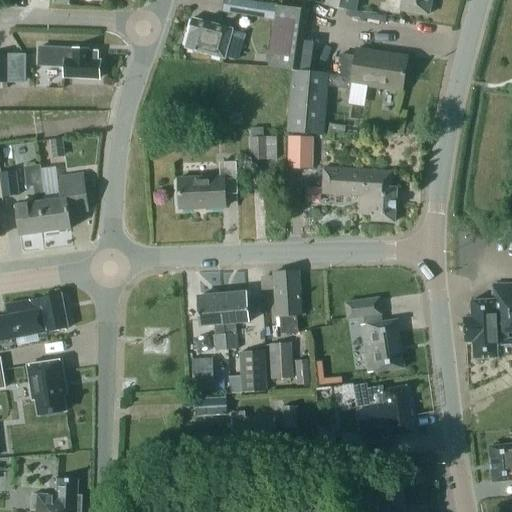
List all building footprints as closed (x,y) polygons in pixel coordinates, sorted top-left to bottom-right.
[(223,0),(221,12),(243,15),(245,2),(235,0),(223,0)] [(324,0),(323,5),(355,12),(357,0),(324,0)] [(401,0),(400,10),(428,15),(430,0),(401,0)] [(268,67),(302,72),(311,11),(277,6),(268,67)] [(237,59),(243,37),(231,34),(232,30),(193,20),(185,48),(224,59),(225,56),(237,59)] [(38,65),(64,67),(64,77),(99,79),(100,53),(87,52),(88,50),(73,49),(73,51),(66,51),(66,49),(39,48),(38,65)] [(321,135),(323,135),(327,86),(350,90),(351,83),(401,91),(407,58),(356,50),(355,57),(340,55),(337,77),(328,75),(292,72),(287,132),(321,135)] [(0,82),(10,83),(10,54),(0,53),(0,82)] [(242,125),(243,113),(230,113),(229,125),(242,125)] [(328,134),(344,134),(345,125),(329,122),(328,134)] [(250,129),(251,138),(251,161),(265,160),(276,160),(275,138),(263,138),(262,129),(250,129)] [(49,140),(51,159),(64,158),(62,138),(49,140)] [(313,138),(289,138),(288,162),(312,163),(313,138)] [(225,194),(237,194),(235,163),(220,164),(220,177),(178,179),(179,210),(225,207),(225,194)] [(41,202),(45,202),(40,165),(24,167),(26,188),(33,187),(36,203),(15,206),(19,236),(45,233),(41,202)] [(371,221),(394,223),(395,188),(391,188),(391,171),(323,167),(321,194),(362,196),(361,215),(371,216),(371,221)] [(0,173),(0,177),(3,197),(19,195),(15,171),(0,173)] [(57,178),(58,183),(60,200),(45,202),(41,202),(45,233),(71,229),(68,214),(88,211),(83,175),(57,178)] [(321,187),(306,186),(305,201),(315,202),(321,197),(321,187)] [(301,316),(298,272),(273,273),(276,318),(279,318),(281,334),(297,333),(296,316),(301,316)] [(464,318),(466,342),(472,342),(473,359),(497,358),(497,354),(508,354),(508,348),(511,347),(511,284),(493,285),(493,292),(494,300),(485,300),(471,301),(471,306),(471,317),(464,318)] [(224,325),(225,334),(236,333),(235,324),(249,322),(247,294),(221,296),(224,325)] [(68,329),(61,295),(6,305),(8,316),(0,317),(0,342),(45,333),(45,334),(68,329)] [(225,334),(224,325),(221,296),(196,298),(199,327),(213,326),(214,335),(225,334)] [(404,368),(398,328),(397,320),(381,323),(380,315),(378,299),(345,304),(347,319),(364,317),(365,325),(360,326),(367,373),(404,368)] [(53,356),(90,346),(87,333),(50,344),(53,356)] [(236,333),(225,334),(227,351),(238,350),(236,333)] [(225,334),(214,335),(215,351),(227,351),(225,334)] [(270,345),(272,380),(292,379),(290,344),(270,345)] [(242,392),(266,391),(264,351),(240,352),(242,392)] [(212,389),(212,367),(212,357),(192,358),(192,390),(212,389)] [(309,384),(307,359),(294,360),(295,385),(309,384)] [(61,361),(27,366),(33,400),(36,399),(38,415),(65,411),(63,395),(66,395),(61,361)] [(414,432),(412,418),(406,386),(383,390),(382,386),(367,389),(370,408),(357,410),(361,433),(342,434),(343,457),(383,454),(382,438),(414,432)] [(227,416),(226,399),(196,401),(196,417),(227,416)] [(282,428),(296,428),(296,407),(282,407),(282,419),(274,419),(274,418),(244,419),(244,413),(231,413),(232,420),(231,420),(233,452),(275,450),(274,427),(282,427),(282,428)] [(511,444),(489,447),(493,482),(511,479),(511,444)] [(409,470),(412,487),(423,485),(420,469),(409,470)] [(57,496),(40,495),(32,495),(31,511),(80,511),(82,496),(77,495),(77,481),(57,479),(57,496)] [(400,482),(353,484),(354,509),(401,506),(400,482)]
